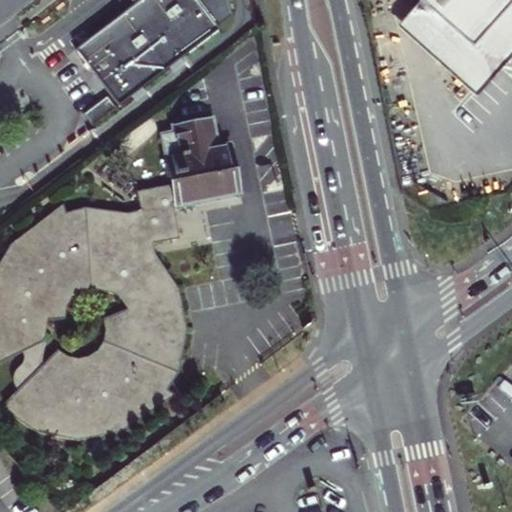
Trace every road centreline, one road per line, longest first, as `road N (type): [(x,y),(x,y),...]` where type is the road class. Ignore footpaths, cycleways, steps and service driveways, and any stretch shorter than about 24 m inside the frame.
road 1 (secondary): [(295,0),(345,281),(363,338)]
road 2 (secondary): [(402,317),(336,0)]
road 3 (tertiary): [(363,338),(118,511)]
road 4 (tertiary): [(170,511),(373,391)]
road 5 (unknown): [(502,142),(451,153),(382,5)]
road 6 (secondary): [(441,511),(414,372)]
road 7 (secondary): [(373,391),(399,511)]
